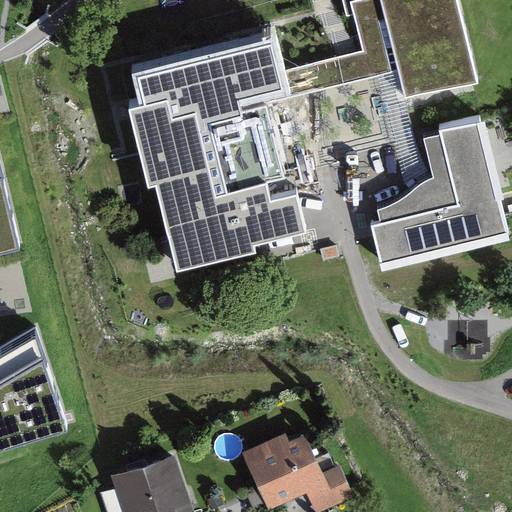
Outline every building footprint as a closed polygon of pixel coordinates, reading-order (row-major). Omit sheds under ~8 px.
[(341,0),(346,17),(353,13),(370,77),(393,71),(400,96),(472,77),(451,0),(341,0)] [(278,81),(268,39),(136,69),(142,94),(117,100),(136,182),(143,181),(164,270),(246,251),(244,242),(297,229),(288,190),(262,197),(237,90),(278,81)] [(376,220),(366,223),(378,269),(511,235),(480,111),(427,125),(429,132),(417,135),(427,177),(376,206),(376,220)] [(0,241),(26,236),(5,145),(0,146),(0,241)] [(0,437),(74,417),(49,331),(0,344),(0,437)] [(299,434),(247,458),(266,498),(308,479),(320,505),(345,493),(334,468),(318,476),(299,434)] [(175,455),(114,474),(125,511),(160,511),(189,503),(175,455)]
